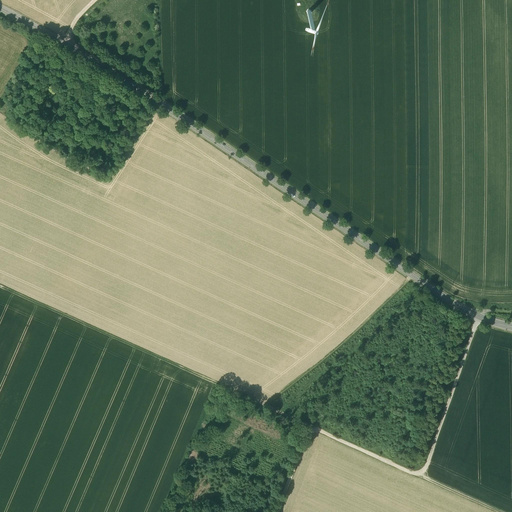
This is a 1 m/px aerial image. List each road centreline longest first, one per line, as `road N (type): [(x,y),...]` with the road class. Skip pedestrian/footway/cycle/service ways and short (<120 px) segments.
road 1 (tertiary): [(511,328),(463,310),(184,120),(0,9)]
road 2 (track): [(309,426),(0,286)]
road 3 (track): [(277,511),(309,426),(421,477)]
road 4 (track): [(271,409),(418,279)]
road 5 (track): [(421,477),(477,318)]
road 6 (track): [(161,511),(214,384)]
